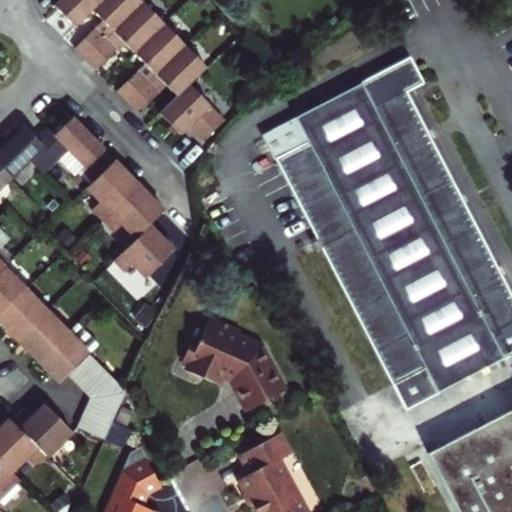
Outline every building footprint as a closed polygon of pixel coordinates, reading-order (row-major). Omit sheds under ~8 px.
[(60,0),(54,6),(75,27),(93,11),(103,0),(60,0)] [(103,0),(93,11),(103,22),(114,32),(143,4),(147,0),(103,0)] [(205,0),(195,0),(192,3),(200,11),(208,3),(205,0)] [(143,4),(114,32),(125,44),(135,54),(164,26),(143,4)] [(103,22),(95,30),(106,40),(114,32),(103,22)] [(156,76),(185,47),(164,26),(135,54),(145,65),(156,76)] [(106,40),(95,30),(76,49),(86,60),(106,40)] [(114,32),(106,40),(117,51),(125,44),(114,32)] [(106,40),(86,60),(97,71),(117,51),(106,40)] [(207,69),(185,47),(156,76),(166,86),(177,98),(189,85),(207,69)] [(343,90),(256,132),(402,414),(511,358),(511,302),(404,92),(421,83),(408,57),(343,90)] [(148,83),(156,76),(145,65),(138,72),(148,83)] [(128,103),(148,83),(138,72),(117,93),(128,103)] [(148,83),(159,94),(166,86),(156,76),(148,83)] [(138,114),(159,94),(148,83),(128,103),(138,114)] [(177,98),(160,115),(181,136),(190,128),(204,142),(222,123),(224,121),(189,85),(177,98)] [(68,149),(85,167),(81,171),(92,182),(114,161),(73,118),(54,135),(68,149)] [(44,146),(57,160),(68,149),(54,135),(48,128),(37,139),(26,128),(0,153),(0,166),(12,178),(44,146)] [(91,211),(102,221),(138,186),(114,161),(92,182),(86,188),(100,202),(91,211)] [(0,188),(12,178),(0,166),(0,188)] [(136,239),(149,226),(164,212),(138,186),(102,221),(112,232),(121,223),(136,239)] [(174,251),(149,226),(136,239),(112,262),(122,273),(131,264),(146,279),(174,251)] [(0,314),(26,289),(5,268),(0,272),(0,314)] [(0,314),(0,322),(17,340),(47,310),(26,289),(0,314)] [(186,330),(176,352),(181,355),(179,361),(211,378),(216,369),(221,371),(226,374),(244,404),(278,386),(253,340),(232,329),(234,325),(203,309),(192,333),(186,330)] [(38,362),(69,333),(47,310),(17,340),(38,362)] [(69,374),(79,385),(100,364),(90,354),(99,346),(78,324),(69,333),(38,362),(50,374),(60,383),(69,374)] [(79,385),(91,398),(126,392),(100,364),(79,385)] [(91,398),(84,412),(110,426),(126,392),(91,398)] [(47,457),(73,431),(46,403),(32,417),(24,410),(12,421),(46,456),(47,457)] [(511,511),(511,406),(421,453),(452,511),(511,511)] [(110,426),(84,412),(77,425),(103,439),(110,426)] [(0,429),(0,460),(12,473),(27,458),(35,466),(46,456),(12,421),(10,420),(0,429)] [(277,427),(238,451),(249,470),(239,476),(246,490),(258,511),(304,511),(308,510),(279,456),(289,449),(277,427)] [(161,485),(140,447),(132,452),(113,493),(115,496),(111,498),(105,511),(154,511),(152,511),(151,511),(147,511),(144,506),(147,497),(150,491),(161,485)] [(0,487),(0,484),(12,473),(0,460),(0,500),(6,494),(0,487)]
